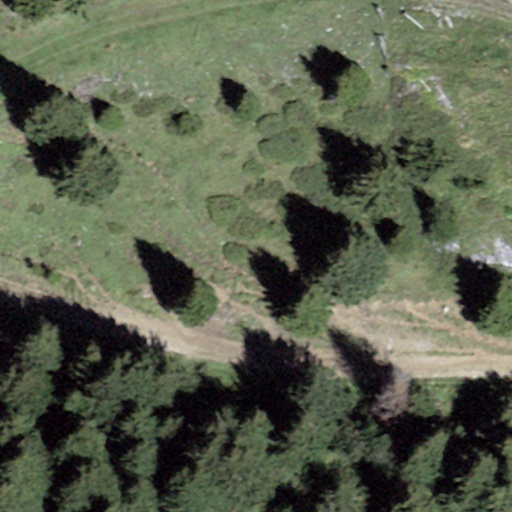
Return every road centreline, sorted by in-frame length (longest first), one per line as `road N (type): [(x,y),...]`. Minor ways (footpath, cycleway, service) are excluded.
road 1 (track): [(511,364),(270,364),(131,332),(0,286)]
road 2 (track): [(0,52),(215,24),(309,0)]
